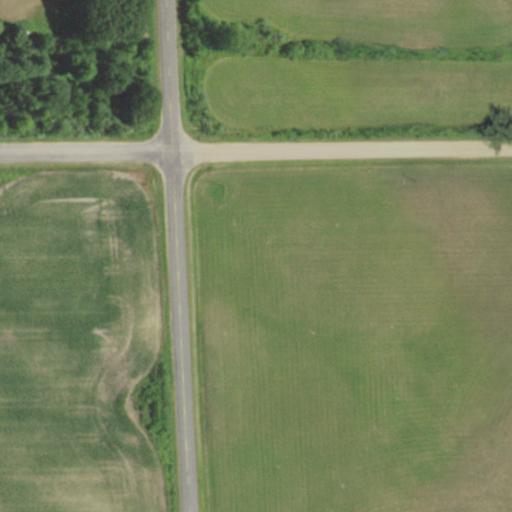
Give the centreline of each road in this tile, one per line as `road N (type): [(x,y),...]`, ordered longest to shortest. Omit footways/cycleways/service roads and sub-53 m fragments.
road 1 (residential): [(189,511),(165,0)]
road 2 (residential): [(0,152),(511,146)]
